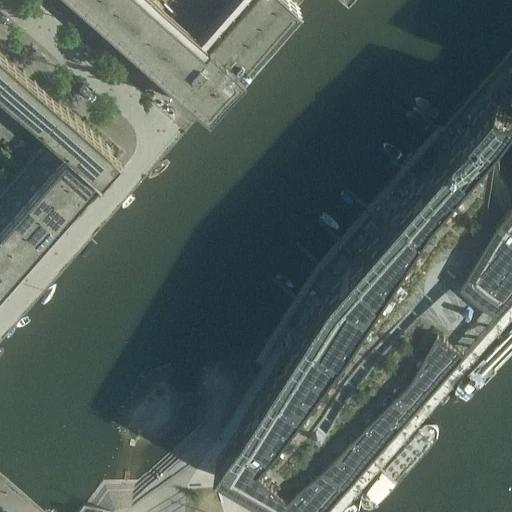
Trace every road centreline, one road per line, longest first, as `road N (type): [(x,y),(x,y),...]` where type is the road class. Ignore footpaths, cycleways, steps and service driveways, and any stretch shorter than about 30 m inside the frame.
road 1 (residential): [(0,321),(162,136),(7,0)]
road 2 (residential): [(511,305),(332,511)]
